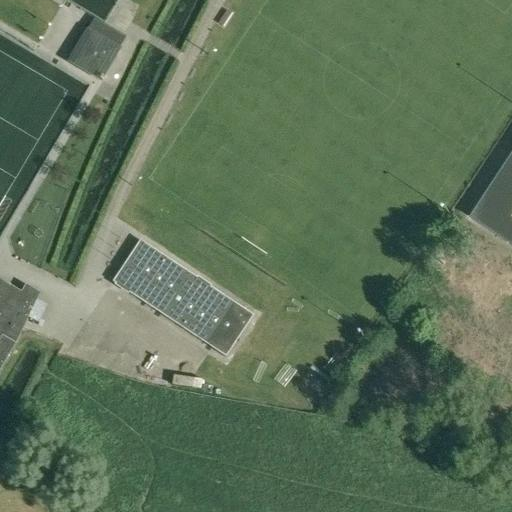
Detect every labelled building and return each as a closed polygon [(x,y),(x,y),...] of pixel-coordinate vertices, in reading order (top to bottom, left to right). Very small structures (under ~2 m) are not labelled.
[(99,80),(118,49),(118,50),(126,36),(94,18),(86,30),(87,31),(84,34),(85,34),(68,62),(99,80)] [(511,154),(471,218),(511,244),(511,154)] [(140,240),(112,281),(225,357),(253,315),(140,240)] [(0,282),(0,368),(12,348),(19,334),(35,297),(23,289),(20,294),(0,282)] [(132,309),(105,291),(96,305),(123,322),(132,309)]
